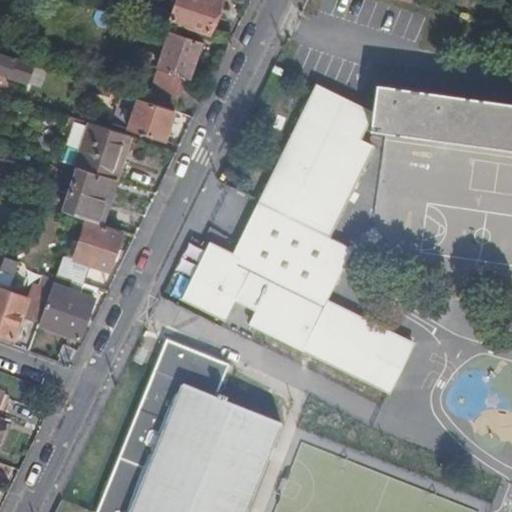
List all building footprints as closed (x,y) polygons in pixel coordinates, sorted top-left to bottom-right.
[(176,0),(176,2),(170,20),(209,33),(220,1),(218,0),(176,0)] [(154,17),(129,8),(125,17),(151,27),(154,17)] [(149,101),(175,109),(186,77),(188,78),(200,43),(182,37),(170,33),(159,68),(149,101)] [(150,65),(154,53),(141,48),(136,60),(150,65)] [(28,82),(34,63),(15,57),(14,60),(0,55),(0,72),(1,73),(28,82)] [(511,103),(377,84),(372,131),(511,149),(511,103)] [(366,104),(314,85),(237,251),(211,246),(182,301),(388,393),(411,347),(334,301),(352,250),(330,239),(379,151),(367,142),(372,131),(366,104)] [(165,141),(175,109),(149,101),(139,98),(129,129),(165,141)] [(78,166),(116,179),(131,135),(89,121),(75,165),(78,166)] [(88,218),(101,222),(116,179),(78,166),(63,209),(78,215),(88,218)] [(82,282),(84,282),(90,265),(108,271),(122,232),(87,220),(88,218),(78,215),(76,222),(85,225),(73,259),(64,255),(57,273),(62,275),(76,280),(82,282)] [(10,242),(5,256),(13,259),(18,245),(10,242)] [(40,322),(39,324),(80,339),(94,298),(76,291),(58,284),(62,275),(57,273),(51,291),(40,322)] [(22,316),(40,322),(51,291),(34,284),(29,298),(22,316)] [(0,286),(0,334),(14,339),(22,316),(29,298),(0,286)] [(167,336),(103,496),(144,511),(244,511),(281,419),(226,398),(227,392),(218,388),(229,361),(167,336)] [(144,511),(103,496),(96,511),(144,511)]
